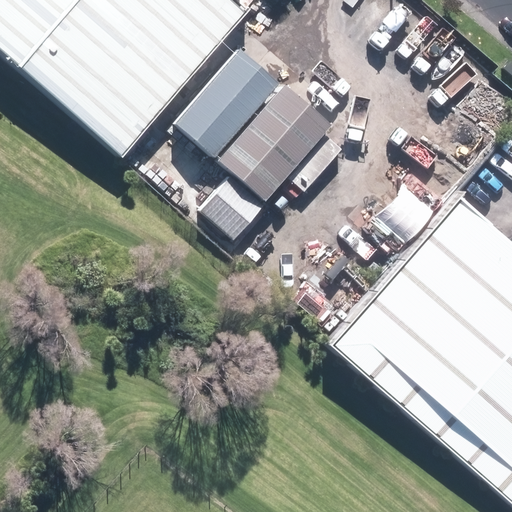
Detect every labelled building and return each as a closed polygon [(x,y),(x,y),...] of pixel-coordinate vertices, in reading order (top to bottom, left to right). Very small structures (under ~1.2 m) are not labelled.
[(0,0),(0,57),(114,156),(237,13),(222,0),(0,0)] [(167,123),(205,156),(269,82),(230,49),(167,123)] [(213,160),(260,200),(323,125),(277,85),(213,160)] [(121,160),(156,190),(184,158),(150,128),(121,160)] [(334,149),(321,138),(284,182),(297,193),(334,149)] [(177,194),(190,206),(206,187),(192,176),(177,194)] [(195,210),(228,240),(257,207),(223,178),(195,210)] [(450,194),(322,342),(511,506),(511,232),(509,234),(503,241),(450,194)] [(304,287),(320,302),(334,288),(317,272),(304,287)] [(271,292),(295,313),(305,301),(297,294),(299,291),(283,279),(271,292)]
